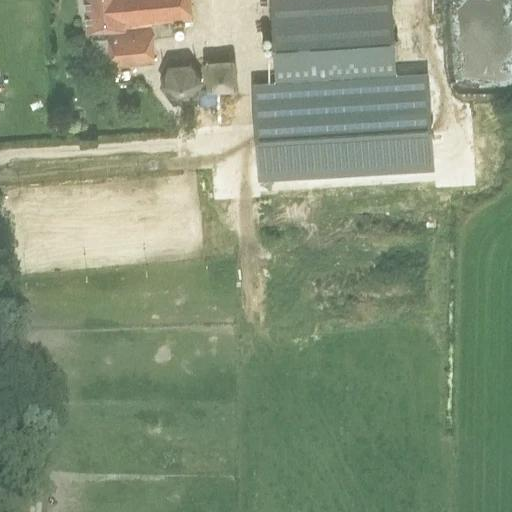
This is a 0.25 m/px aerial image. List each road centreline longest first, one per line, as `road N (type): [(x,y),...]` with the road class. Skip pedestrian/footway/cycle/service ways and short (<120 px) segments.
road 1 (track): [(0,161),(20,150),(233,141),(248,131),(244,59),(230,10)]
road 2 (track): [(33,511),(38,427),(0,306)]
